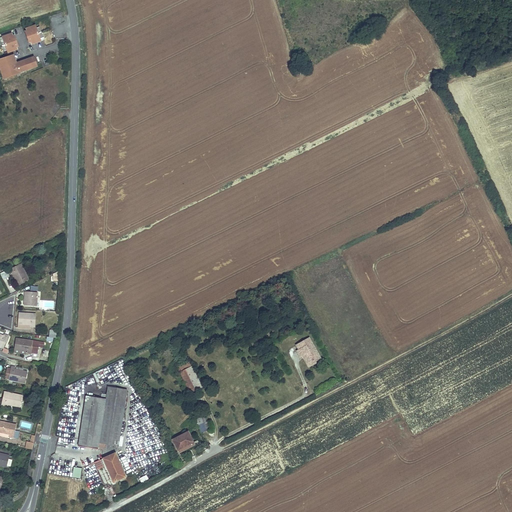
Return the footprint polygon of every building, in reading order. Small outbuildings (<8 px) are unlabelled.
[(36,25),(26,28),(28,33),(26,33),(29,40),(31,40),(32,44),(42,40),(41,38),(44,37),(40,26),(37,27),(36,25)] [(12,34),(3,37),(4,40),(1,41),(5,52),(8,50),(9,53),(18,49),(17,47),(16,45),(18,44),(15,37),(14,38),(12,34)] [(3,59),(4,62),(0,63),(0,67),(1,71),(4,78),(9,76),(10,78),(18,75),(18,74),(17,72),(20,71),(21,73),(33,68),(32,66),(37,64),(34,57),(29,59),(29,61),(15,66),(11,56),(3,59)] [(29,281),(21,264),(8,270),(10,274),(13,273),(19,286),(29,281)] [(36,306),(37,293),(25,292),(24,296),(25,296),(25,301),(24,301),(24,305),(36,306)] [(35,328),(36,314),(18,313),(18,324),(31,325),(31,327),(35,328)] [(0,347),(3,348),(8,336),(4,334),(3,337),(0,335),(0,347)] [(319,356),(309,338),(296,345),(299,350),(297,351),(300,357),(302,356),(305,354),(310,363),(311,362),(313,365),(316,363),(316,362),(321,359),(319,356)] [(37,354),(39,342),(16,339),(14,350),(27,352),(27,354),(31,355),(31,353),(37,354)] [(313,365),(311,362),(310,363),(305,354),(302,356),(303,356),(309,367),(313,365)] [(202,387),(189,362),(178,367),(193,397),(199,394),(197,389),(202,387)] [(25,383),(27,372),(15,370),(15,367),(11,366),(10,369),(8,379),(8,380),(25,383)] [(119,445),(127,390),(108,387),(106,399),(86,396),(86,397),(78,446),(79,446),(98,449),(99,443),(118,446),(119,445)] [(20,407),(22,396),(4,392),(1,406),(5,407),(6,404),(20,407)] [(211,429),(208,421),(206,422),(204,416),(196,420),(201,433),(211,429)] [(15,431),(16,425),(0,421),(0,435),(9,438),(9,437),(13,438),(15,431)] [(194,443),(188,432),(186,432),(172,440),(178,451),(194,443)] [(34,443),(27,442),(26,448),(32,450),(34,443)] [(180,453),(188,448),(195,445),(194,443),(178,451),(179,453),(180,453)] [(0,465),(6,467),(9,456),(0,453),(0,465)] [(126,477),(115,453),(103,459),(113,482),(126,477)] [(126,479),(126,477),(113,482),(103,459),(101,460),(112,485),(126,479)] [(79,479),(81,469),(73,467),(72,478),(79,479)] [(138,478),(141,484),(148,480),(146,475),(138,478)]
